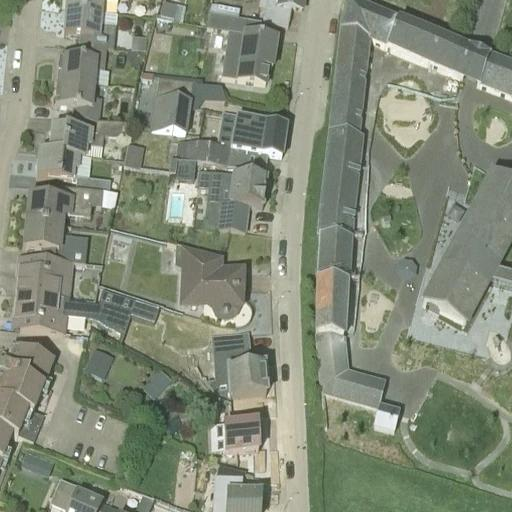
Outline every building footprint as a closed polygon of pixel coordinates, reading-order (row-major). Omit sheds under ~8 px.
[(66,0),(65,14),(100,17),(101,4),(118,5),(117,0),(66,0)] [(300,14),(302,0),(259,0),(258,11),(264,12),(261,26),(287,31),(290,12),(300,14)] [(182,10),(162,6),(159,19),(172,22),(172,25),(179,27),(182,10)] [(478,92),(487,62),(477,58),(461,51),(346,6),(337,60),(329,132),(359,136),(369,48),(468,89),(478,92)] [(99,29),(100,17),(65,14),(63,39),(80,40),(79,52),(105,54),(113,54),(114,31),(99,29)] [(220,82),(264,89),(267,72),(271,72),(275,44),(235,37),(237,22),(226,20),(208,17),(206,32),(227,36),(220,82)] [(105,54),(79,52),(78,51),(77,63),(59,61),(57,86),(93,90),(94,76),(102,77),(105,54)] [(140,74),(143,57),(124,55),(127,64),(132,70),(140,74)] [(511,279),(506,278),(494,275),(511,241),(511,71),(487,62),(478,92),(511,105),(511,183),(509,189),(490,177),(420,306),(464,330),(483,295),(488,287),(511,293),(511,320),(511,322),(511,279)] [(156,101),(153,101),(148,135),(185,140),(190,105),(191,105),(193,88),(179,85),(158,83),(156,101)] [(96,126),(98,126),(100,105),(92,104),(93,90),(57,86),(54,110),(73,112),(72,123),(96,126)] [(280,162),(285,130),(235,123),(234,131),(231,131),(228,151),(230,155),(280,162)] [(130,130),(98,126),(96,126),(95,141),(127,144),(130,130)] [(78,161),(84,161),(85,150),(89,150),(91,137),(51,132),(48,157),(78,161)] [(318,240),(352,243),(362,142),(358,141),(359,136),(329,132),(319,223),(318,240)] [(227,170),(230,155),(228,151),(186,145),(183,164),(227,170)] [(143,153),(127,150),(123,170),(140,173),(143,153)] [(71,185),(72,175),(77,175),(78,161),(48,157),(38,156),(36,181),(71,185)] [(174,177),(176,163),(169,162),(167,176),(174,177)] [(243,236),(246,211),(261,212),(265,183),(212,179),(211,181),(203,180),(201,196),(208,197),(207,207),(221,208),(218,233),(243,236)] [(101,197),(108,198),(109,186),(76,182),(75,195),(101,197)] [(101,197),(75,195),(60,193),(59,205),(29,202),(26,227),(60,230),(61,220),(89,223),(90,212),(100,213),(101,197)] [(59,241),(60,230),(26,227),(23,251),(53,254),(52,265),(69,267),(84,269),(86,252),(73,251),(74,242),(59,241)] [(352,243),(318,240),(315,284),(350,286),(352,243)] [(251,320),(251,317),(251,315),(250,313),(249,311),(247,310),(246,308),(244,307),(244,298),(243,298),(244,275),(218,274),(218,265),(183,257),(181,305),(202,306),(201,324),(217,329),(238,331),(240,331),(242,331),(244,330),(246,329),(247,328),(249,326),(250,324),(251,322),(251,320)] [(69,267),(52,265),(26,262),(24,282),(18,281),(16,298),(66,303),(69,267)] [(350,286),(315,284),(315,343),(344,343),(347,290),(349,290),(350,286)] [(62,339),(66,303),(16,298),(15,315),(21,316),(19,335),(62,339)] [(228,402),(265,399),(262,370),(250,371),(248,336),(210,339),(212,353),(211,353),(214,389),(227,388),(228,402)] [(344,343),(315,343),(314,406),(375,422),(378,410),(383,389),(344,379),(344,343)] [(32,417),(52,365),(11,349),(3,371),(0,369),(0,467),(10,440),(16,442),(32,448),(33,446),(40,448),(43,441),(36,438),(43,421),(32,417)] [(91,356),(82,376),(100,384),(109,363),(91,356)] [(375,422),(373,431),(394,437),(399,416),(378,410),(375,422)] [(225,459),(257,457),(256,428),(223,430),(225,459)] [(35,467),(31,453),(19,456),(23,470),(35,467)] [(241,483),(214,481),(211,511),(257,511),(259,498),(240,496),(241,483)] [(98,511),(100,509),(86,503),(88,497),(60,485),(51,506),(63,511),(98,511)] [(150,511),(154,503),(142,499),(135,511),(110,511),(100,508),(100,509),(98,511),(150,511)]
